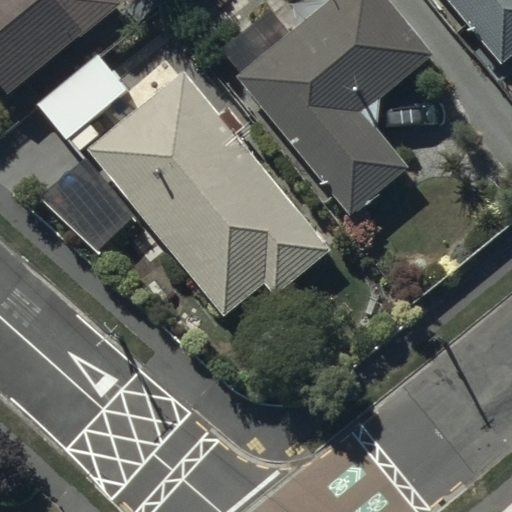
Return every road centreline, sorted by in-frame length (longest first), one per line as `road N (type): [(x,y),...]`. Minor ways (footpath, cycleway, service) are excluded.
road 1 (residential): [(217,511),(0,318)]
road 2 (residential): [(339,511),(511,371)]
